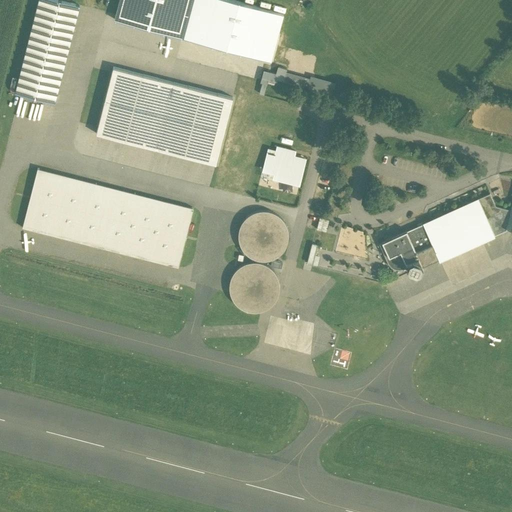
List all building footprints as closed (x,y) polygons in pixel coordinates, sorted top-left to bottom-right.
[(58,0),(38,0),(15,93),(20,94),(54,103),(79,5),(58,0)] [(118,0),(115,14),(114,19),(182,37),(271,61),(284,14),(231,0),(118,0)] [(276,74),(263,70),(260,83),(261,83),(258,93),(264,95),(267,83),(273,85),(274,82),(277,82),(277,80),(307,88),(309,78),(285,72),(286,69),(278,67),(276,74)] [(232,98),(112,68),(111,73),(97,127),(96,134),(215,164),(232,98)] [(296,150),(276,145),(275,150),(267,148),(262,171),(274,173),(272,178),(299,185),(300,185),(306,158),(294,155),(296,150)] [(193,208),(38,168),(30,196),(30,199),(22,227),(178,267),(185,239),(186,236),(193,208)] [(394,197),(385,189),(381,194),(390,201),(394,197)] [(424,222),(423,223),(438,258),(439,260),(506,229),(511,210),(510,209),(495,205),(490,193),(424,222)] [(287,239),(288,235),(286,225),(280,217),(272,212),(262,210),(253,212),(245,218),(240,226),(238,236),(240,245),(246,253),(254,258),(263,260),(273,258),(274,257),(281,252),(286,244),(287,239)] [(329,219),(320,217),(317,229),(323,230),(327,228),(329,219)] [(406,230),(382,241),(391,261),(393,264),(397,266),(402,265),(406,265),(410,274),(412,275),(415,275),(417,275),(418,274),(419,273),(420,272),(423,267),(423,266),(438,258),(423,223),(420,225),(407,231),(406,230)] [(318,245),(312,243),(308,257),(307,262),(313,264),(317,249),(318,245)] [(282,262),(271,260),(270,266),(281,268),(282,262)] [(270,267),(263,263),(259,262),(254,261),(244,263),(238,268),(236,269),(231,277),(229,287),(231,295),(232,297),(237,305),(246,310),(255,311),(261,310),(265,309),(273,303),(277,294),(278,284),(276,275),(270,267)]
